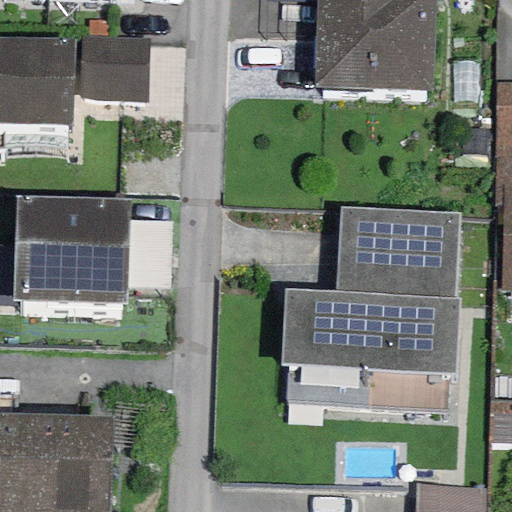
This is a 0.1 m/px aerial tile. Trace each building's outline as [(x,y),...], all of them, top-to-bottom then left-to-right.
[(314,0),(311,88),(433,92),(436,0),(314,0)] [(149,40),(82,37),(79,100),(146,103),(149,40)] [(72,41),(0,39),(0,125),(70,126),(72,41)] [(511,84),(495,84),(493,208),(502,208),(503,187),(511,186),(511,84)] [(511,186),(503,187),(502,208),(500,292),(511,292),(511,186)] [(128,201),(15,198),(13,302),(126,304),(128,201)] [(460,215),(341,208),(335,294),(284,290),(279,364),(288,365),(285,403),(445,413),(448,375),(456,375),(460,303),(454,302),(460,215)] [(108,511),(111,418),(0,415),(0,511),(108,511)] [(485,511),(486,489),(415,486),(413,511),(485,511)]
